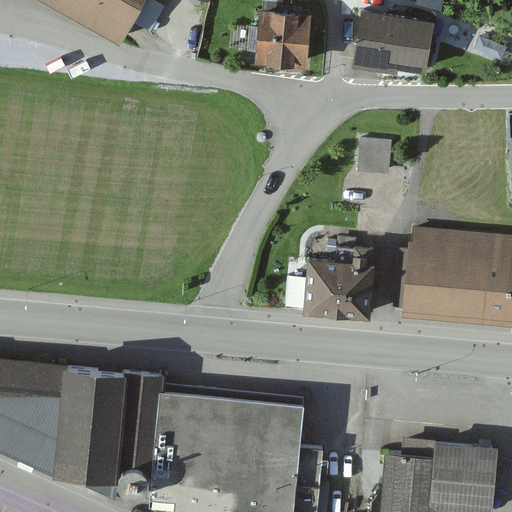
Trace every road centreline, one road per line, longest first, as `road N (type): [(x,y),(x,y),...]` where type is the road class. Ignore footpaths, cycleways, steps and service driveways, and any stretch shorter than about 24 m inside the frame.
road 1 (residential): [(208,335),(260,207),(331,92),(511,93)]
road 2 (tertiary): [(208,335),(511,359)]
road 3 (tertiary): [(0,318),(208,335)]
